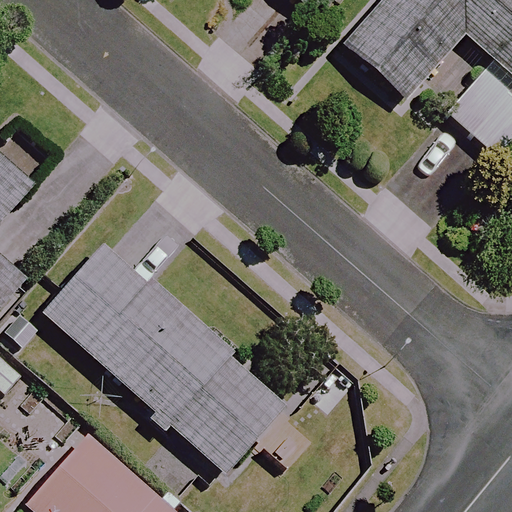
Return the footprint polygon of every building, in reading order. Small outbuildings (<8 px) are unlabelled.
[(295,25),(265,0),(255,0),(220,40),(255,70),(295,25)] [(286,0),(313,24),(334,0),(286,0)] [(511,0),(446,0),(438,8),(429,0),(391,0),(342,54),(405,111),(455,55),(481,78),(443,120),(494,166),(511,145),(511,0)] [(0,225),(41,180),(0,142),(0,310),(22,286),(0,266),(0,225)] [(144,295),(101,257),(42,323),(220,483),(286,410),(150,288),(144,295)] [(21,378),(0,362),(0,396),(5,400),(21,378)] [(162,511),(87,444),(26,511),(162,511)]
